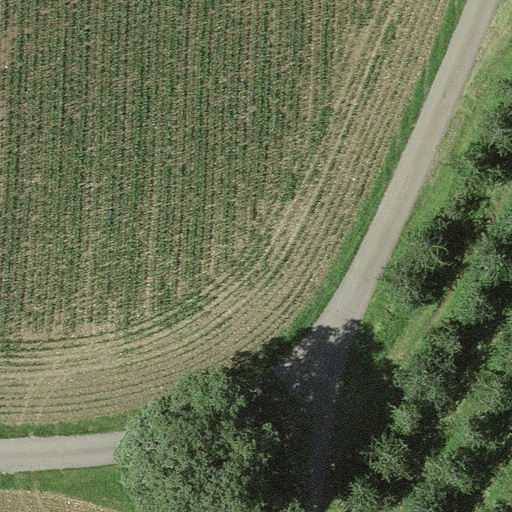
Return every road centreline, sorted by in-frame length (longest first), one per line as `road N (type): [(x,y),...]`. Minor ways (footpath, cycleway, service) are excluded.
road 1 (unclassified): [(480,0),(339,336)]
road 2 (unclassified): [(0,457),(56,457),(211,430),(312,388)]
road 3 (unclassified): [(312,388),(308,511)]
